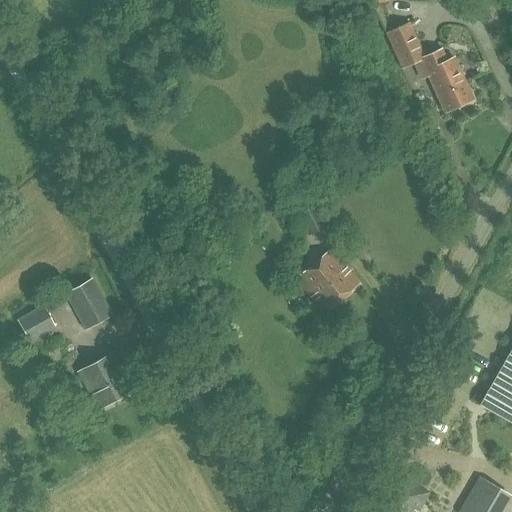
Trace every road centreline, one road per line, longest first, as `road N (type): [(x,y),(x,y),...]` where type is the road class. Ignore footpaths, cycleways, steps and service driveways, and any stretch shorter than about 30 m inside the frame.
road 1 (unclassified): [(252,511),(0,52)]
road 2 (unclassified): [(324,511),(511,181)]
